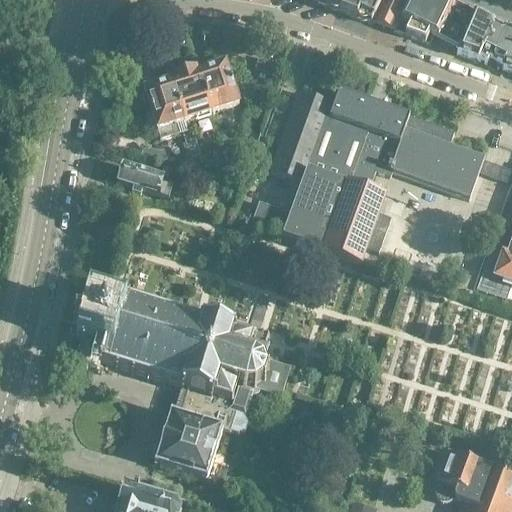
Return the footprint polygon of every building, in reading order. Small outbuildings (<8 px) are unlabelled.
[(327,0),(298,0),(323,8),(327,0)] [(336,15),(345,18),(355,0),(327,0),(323,8),(337,13),(336,15)] [(355,0),(345,18),(353,21),(355,19),(371,25),(382,2),(382,0),(355,0)] [(382,0),(382,2),(371,25),(393,34),(410,0),(382,0)] [(473,15),(444,0),(410,0),(393,34),(428,47),(431,40),(430,39),(431,37),(458,52),(473,15)] [(473,15),(458,52),(456,57),(477,64),(477,62),(493,29),(491,24),(473,15)] [(493,69),(511,75),(511,34),(506,31),(501,33),(493,29),(477,62),(485,66),(488,61),(495,65),(493,69)] [(197,74),(211,116),(238,107),(236,103),(238,99),(236,92),(232,89),(224,65),(197,74)] [(170,83),(183,125),(211,116),(197,74),(196,73),(169,82),(170,83)] [(182,136),(186,148),(195,145),(191,133),(186,134),(183,125),(170,83),(141,92),(142,95),(143,98),(145,105),(146,107),(158,144),(182,136)] [(324,252),(323,255),(362,268),(366,254),(378,258),(391,223),(378,218),(383,202),(368,197),(375,177),(389,182),(390,177),(468,205),(478,175),(506,186),(511,173),(482,163),(482,164),(447,152),(453,136),(382,111),(383,109),(366,103),(365,105),(335,94),(331,107),(299,95),(270,176),(302,187),(291,217),(260,206),(252,227),(314,249),(324,252)] [(195,145),(186,148),(190,160),(199,157),(195,145)] [(140,195),(167,203),(171,192),(160,188),(162,181),(122,168),(116,187),(132,192),(131,196),(139,199),(140,195)] [(489,254),(475,292),(505,303),(511,287),(511,286),(511,246),(507,261),(489,254)] [(178,402),(245,420),(253,393),(279,401),(282,392),(288,372),(263,364),(268,346),(265,346),(266,343),(267,338),(255,334),(253,340),(224,331),(226,325),(212,320),(210,327),(141,306),(142,301),(133,298),(132,303),(109,296),(103,298),(100,307),(102,312),(101,317),(94,315),(92,312),(89,314),(91,317),(86,335),(82,337),(84,339),(87,338),(94,340),(92,345),(88,347),(85,356),(89,363),(181,391),(178,402)] [(245,420),(178,402),(173,417),(170,416),(153,468),(205,484),(205,483),(214,486),(222,459),(215,457),(222,433),(229,436),(229,435),(237,437),(243,434),(246,424),(245,420)] [(511,511),(511,510),(511,479),(448,456),(434,494),(434,498),(434,500),(436,503),(437,504),(439,505),(443,507),(447,507),(449,507),(456,505),(463,508),(461,511),(511,511)] [(178,511),(176,508),(122,491),(115,511),(178,511)] [(210,499),(207,511),(208,511),(223,511),(226,504),(210,499)]
